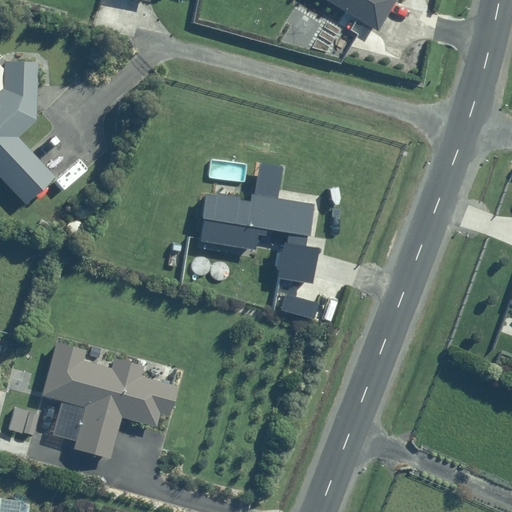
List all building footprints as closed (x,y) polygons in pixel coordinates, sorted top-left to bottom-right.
[(324,0),(373,32),(392,2),(388,0),(324,0)] [(0,178),(24,203),(51,176),(13,137),(33,117),(36,63),(3,61),(1,91),(0,92),(0,178)] [(280,168),(254,163),(247,199),(203,191),(194,241),(253,252),(256,235),(263,237),(265,229),(282,232),(273,279),(311,286),(318,249),(304,247),(312,206),(274,199),(280,168)] [(317,302),(282,292),(276,314),(311,323),(317,302)] [(84,347),(54,341),(41,396),(84,406),(73,452),(108,460),(118,418),(157,426),(159,416),(167,417),(175,384),(140,376),(142,365),(110,357),(107,369),(81,363),(84,347)] [(37,416),(12,408),(5,430),(29,438),(37,416)] [(0,511),(29,511),(30,504),(21,503),(21,500),(0,497),(0,511)]
